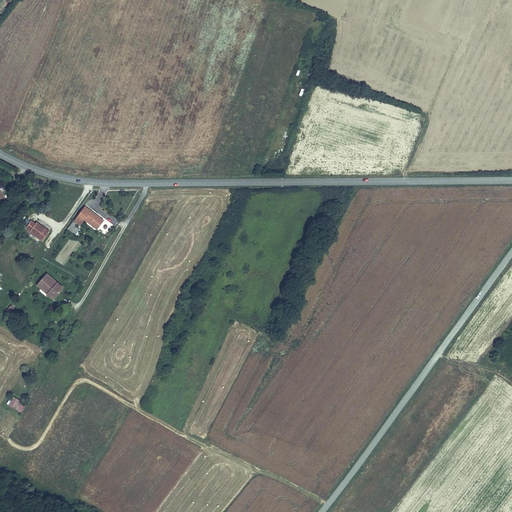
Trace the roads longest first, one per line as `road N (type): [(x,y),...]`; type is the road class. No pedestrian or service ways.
road 1 (tertiary): [(511,180),(88,182),(0,152)]
road 2 (tertiary): [(322,511),(511,252)]
road 3 (unknown): [(149,183),(83,304)]
